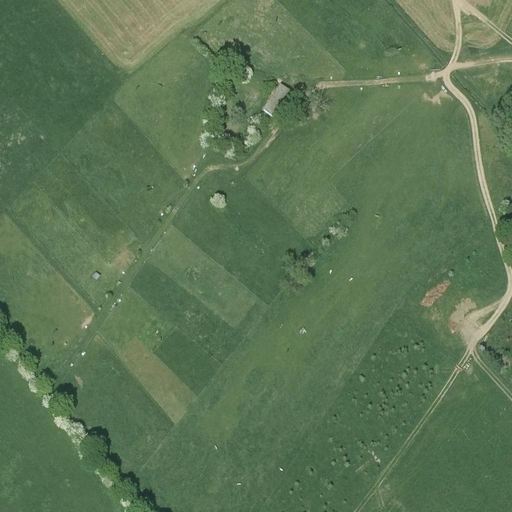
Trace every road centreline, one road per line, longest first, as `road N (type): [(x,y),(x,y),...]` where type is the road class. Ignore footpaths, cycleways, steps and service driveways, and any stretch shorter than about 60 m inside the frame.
road 1 (track): [(49,391),(202,173),(238,173),(313,89),(447,72)]
road 2 (track): [(454,0),(457,49),(447,81),(469,111),(511,290),(483,332)]
